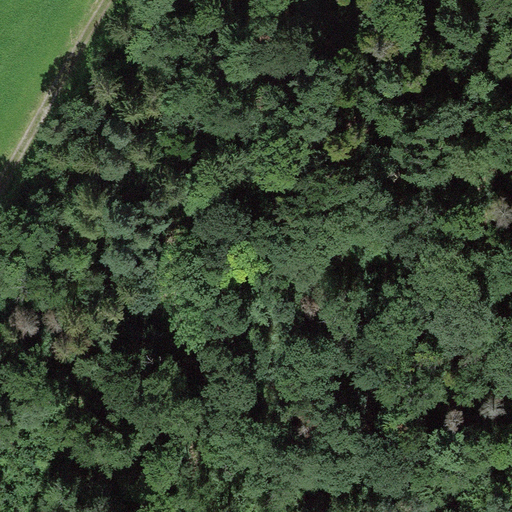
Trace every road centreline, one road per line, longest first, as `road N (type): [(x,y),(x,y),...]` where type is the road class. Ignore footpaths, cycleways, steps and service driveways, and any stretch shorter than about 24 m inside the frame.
road 1 (track): [(348,0),(234,90),(184,163),(178,252),(189,341),(179,511)]
road 2 (track): [(0,189),(108,0)]
